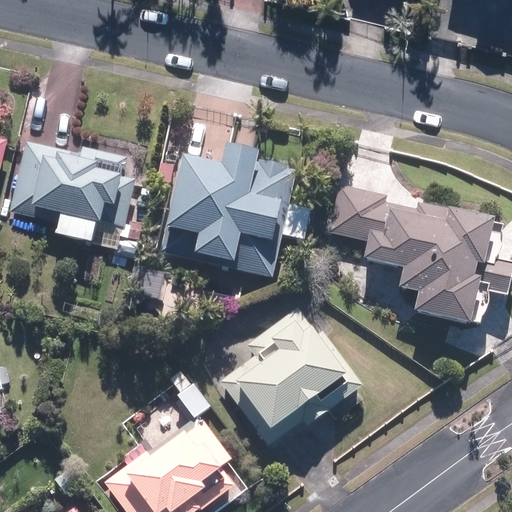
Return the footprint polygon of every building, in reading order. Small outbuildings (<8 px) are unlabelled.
[(0,169),(5,171),(10,143),(0,140),(0,130),(6,101),(0,99),(0,169)] [(102,231),(131,235),(143,162),(27,144),(16,214),(60,221),(57,241),(99,247),(102,231)] [(309,244),(316,211),(290,206),(297,173),(262,166),(264,158),(234,152),(231,166),(187,158),(171,236),(200,241),(195,268),(275,283),(284,239),(309,244)] [(511,264),(503,263),(511,221),(335,189),(327,235),(371,243),(367,265),(402,271),(398,292),(415,295),(411,314),(491,329),(496,297),(511,299),(511,264)] [(309,430),(367,390),(318,318),(310,323),(301,309),(246,346),(256,360),(223,383),(269,451),(306,426),(309,430)] [(0,417),(12,414),(5,391),(12,389),(5,363),(0,364),(0,417)] [(181,370),(170,380),(181,393),(177,397),(197,420),(212,406),(181,370)] [(176,429),(105,483),(127,511),(218,511),(248,489),(229,464),(234,460),(206,423),(183,440),(176,429)]
